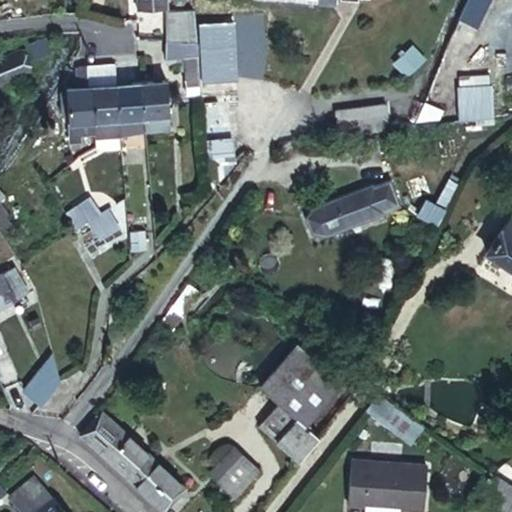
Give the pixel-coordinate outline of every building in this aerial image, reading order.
[(485,19),(493,0),(473,0),(468,12),(485,19)] [(202,52),(198,7),(170,9),(170,52),(189,53),(202,54),(202,52)] [(41,45),(29,50),(33,60),(45,55),(41,45)] [(229,67),(227,50),(202,52),(202,54),(203,70),(229,67)] [(0,86),(25,75),(18,53),(0,59),(0,86)] [(203,70),(202,54),(189,53),(191,91),(205,89),(203,70)] [(147,77),(146,56),(117,57),(118,78),(147,77)] [(118,78),(117,57),(96,58),(97,79),(118,78)] [(97,79),(96,58),(88,59),(89,80),(92,80),(97,79)] [(89,80),(88,59),(80,59),(81,80),(89,80)] [(240,159),(234,95),(243,94),(241,67),(229,67),(203,70),(205,89),(213,189),(240,159)] [(174,121),(171,75),(147,77),(150,123),(174,121)] [(150,123),(147,77),(118,78),(121,124),(150,123)] [(121,124),(118,78),(97,79),(92,80),(94,125),(99,124),(101,130),(101,139),(105,141),(121,140),(121,124)] [(504,119),(499,79),(470,83),(476,123),(504,119)] [(94,125),(92,80),(89,80),(81,80),(70,81),(70,89),(71,105),(73,133),(84,133),(84,125),(94,125)] [(394,96),(343,103),(347,131),(397,124),(394,96)] [(511,192),(511,174),(502,163),(491,174),(510,194),(511,192)] [(337,232),(394,210),(393,208),(409,201),(400,177),(384,183),(382,180),(326,203),(317,214),(324,230),(337,232)] [(85,222),(102,211),(96,200),(92,202),(88,194),(65,209),(74,229),(85,222)] [(116,227),(105,209),(102,211),(85,222),(96,239),(116,227)] [(511,214),(509,212),(486,249),(511,265),(511,214)] [(144,248),(143,229),(129,229),(129,249),(144,248)] [(0,304),(27,292),(10,254),(0,258),(0,267),(2,271),(0,271),(0,304)] [(133,375),(161,340),(149,329),(120,366),(133,375)] [(341,380),(297,339),(260,378),(278,395),(304,420),(341,380)] [(33,399),(57,376),(49,353),(18,382),(33,399)] [(304,420),(278,395),(258,416),(299,455),(319,434),(304,420)] [(426,426),(379,397),(367,417),(414,446),(426,426)] [(185,483),(92,401),(73,426),(164,507),(185,483)] [(235,492),(256,468),(232,446),(210,470),(235,492)] [(482,484),(498,470),(481,460),(472,480),(482,484)] [(413,511),(416,472),(339,467),(336,510),(354,511),(353,511),(413,511)] [(504,511),(511,493),(511,478),(498,470),(482,484),(476,500),(504,511)] [(32,472),(21,482),(27,490),(39,480),(32,472)] [(68,511),(51,491),(49,493),(39,480),(27,490),(21,482),(9,492),(26,511),(68,511)]
